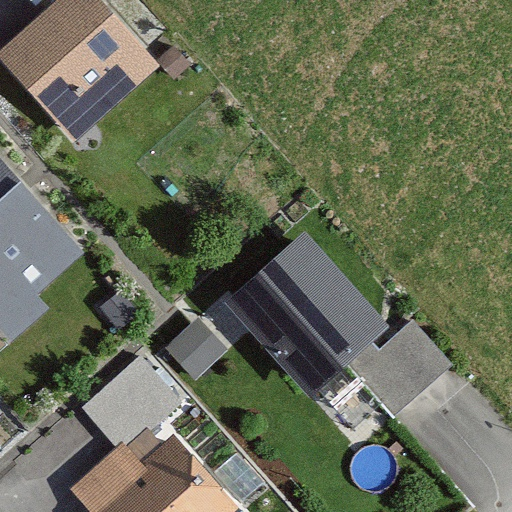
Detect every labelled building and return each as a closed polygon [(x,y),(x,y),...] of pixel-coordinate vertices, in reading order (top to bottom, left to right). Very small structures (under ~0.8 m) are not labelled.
[(162,73),(92,0),(76,0),(7,66),(83,147),(162,73)] [(81,247),(0,156),(0,333),(5,339),(48,305),(32,286),(81,247)] [(401,330),(308,230),(227,306),(318,404),(349,375),(394,423),(457,364),(414,318),(401,330)] [(213,357),(187,327),(161,350),(187,380),(213,357)] [(156,395),(131,373),(107,399),(131,422),(156,395)] [(243,511),(181,436),(143,467),(125,445),(75,486),(96,511),(243,511)]
